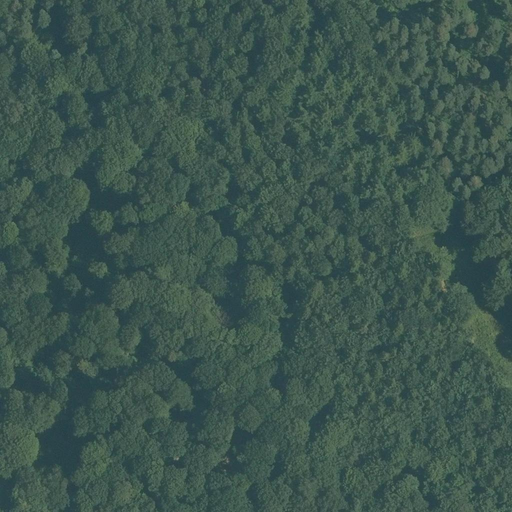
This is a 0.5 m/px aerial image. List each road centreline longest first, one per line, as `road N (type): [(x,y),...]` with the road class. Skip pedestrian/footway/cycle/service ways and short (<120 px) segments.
road 1 (track): [(108,0),(392,511)]
road 2 (track): [(26,436),(64,418),(71,395),(105,395),(511,181)]
road 3 (track): [(127,0),(26,436)]
road 4 (track): [(343,0),(456,211)]
